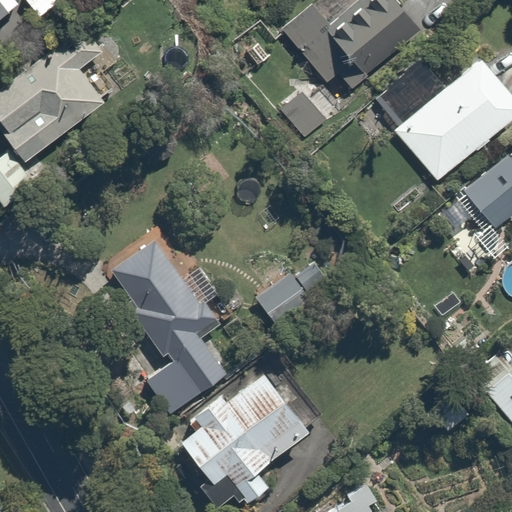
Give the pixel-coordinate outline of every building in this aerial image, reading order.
[(0,0),(0,15),(18,0),(0,0)] [(27,0),(39,14),(55,0),(27,0)] [(303,0),(275,25),(326,81),(337,71),(349,84),(418,22),(397,0),(343,0),(327,15),(313,0),(303,0)] [(0,129),(0,131),(10,143),(0,151),(0,197),(6,204),(38,176),(27,163),(120,83),(108,69),(115,63),(81,23),(44,56),(34,64),(27,55),(0,77),(0,120),(4,126),(0,129)] [(389,114),(394,120),(390,124),(428,173),(511,106),(511,93),(480,52),(466,63),(462,58),(389,114)] [(311,89),(306,84),(280,112),(307,136),(339,102),(317,82),(311,89)] [(493,232),(511,217),(511,140),(456,183),(493,232)] [(223,320),(182,260),(177,263),(154,230),(106,263),(116,279),(95,293),(122,332),(139,320),(160,351),(164,348),(171,357),(147,374),(172,411),(235,367),(210,330),(223,320)] [(308,298),(290,267),(252,290),(271,320),(308,298)] [(266,360),(221,396),(217,390),(190,411),(199,423),(180,438),(211,477),(197,488),(211,506),(229,491),(245,511),(267,511),(323,468),(308,449),(326,435),(266,360)] [(449,430),(470,408),(450,390),(429,412),(449,430)] [(389,511),(374,490),(365,475),(340,492),(346,501),(329,511),(315,511),(312,511),(389,511)]
